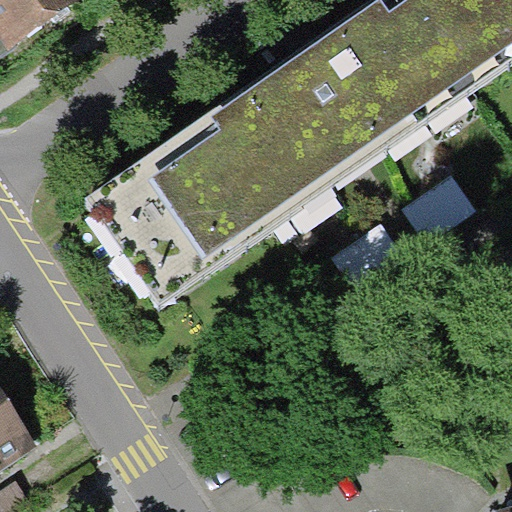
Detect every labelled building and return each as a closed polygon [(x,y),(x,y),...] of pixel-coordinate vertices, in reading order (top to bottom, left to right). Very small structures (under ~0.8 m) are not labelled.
[(0,0),(0,56),(84,0),(0,0)] [(511,0),(369,0),(94,189),(159,284),(511,41),(511,0)] [(454,184),(405,217),(426,249),(476,216),(454,184)] [(373,229),(330,255),(350,287),(393,261),(373,229)] [(0,386),(0,466),(35,447),(0,386)] [(36,489),(0,509),(0,511),(44,511),(48,510),(36,489)]
